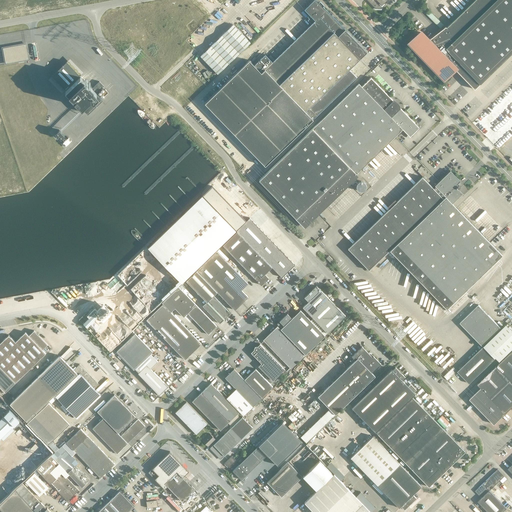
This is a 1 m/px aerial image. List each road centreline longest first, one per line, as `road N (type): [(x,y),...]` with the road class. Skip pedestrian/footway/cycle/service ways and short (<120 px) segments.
road 1 (unclassified): [(314,261),(178,107),(103,42),(92,7)]
road 2 (unclassified): [(497,447),(314,261)]
road 3 (unclassified): [(155,415),(314,261)]
road 4 (unclassified): [(155,415),(60,317)]
